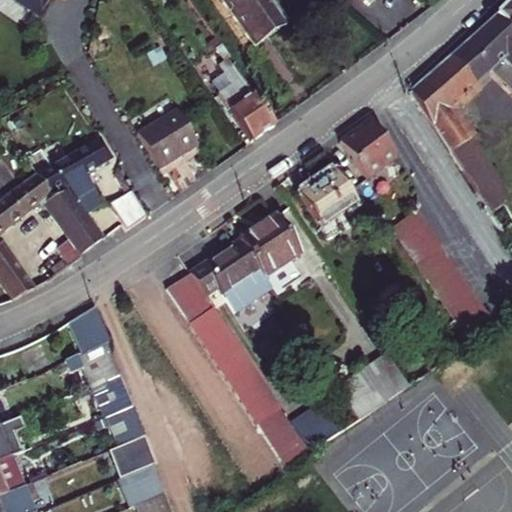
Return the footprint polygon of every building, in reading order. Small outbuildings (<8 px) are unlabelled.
[(18,0),(29,15),(51,0),(18,0)] [(220,0),(253,47),(285,25),(267,0),(220,0)] [(511,0),(495,17),(511,33),(511,0)] [(511,33),(495,17),(462,47),(487,74),(489,72),(511,93),(511,33)] [(487,74),(462,47),(450,58),(474,86),(487,74)] [(452,111),(477,89),(474,86),(450,58),(409,94),(448,156),(449,154),(500,235),(511,225),(511,219),(505,203),(498,183),(470,141),(471,140),(452,111)] [(228,61),(218,67),(231,86),(217,96),(250,143),(274,126),(228,61)] [(137,135),(158,170),(197,147),(175,111),(137,135)] [(397,159),(370,121),(338,143),(365,181),(397,159)] [(50,170),(83,217),(98,207),(81,177),(111,160),(100,140),(50,170)] [(332,223),(356,206),(330,166),(318,174),(322,181),(297,198),(320,231),(332,223)] [(83,217),(50,170),(37,177),(53,199),(43,205),(71,245),(78,256),(100,241),(83,217)] [(0,287),(11,302),(33,292),(0,244),(0,232),(36,205),(43,205),(53,199),(37,177),(0,204),(0,287)] [(145,218),(127,188),(105,202),(120,226),(126,232),(145,218)] [(416,212),(391,230),(400,241),(425,224),(416,212)] [(298,257),(273,219),(238,242),(259,273),(263,279),(298,257)] [(320,231),(325,240),(338,231),(332,223),(320,231)] [(425,224),(400,241),(407,253),(432,235),(425,224)] [(432,235),(407,253),(415,264),(440,247),(432,235)] [(270,290),(263,279),(259,273),(238,242),(201,266),(202,268),(189,276),(204,299),(216,291),(221,298),(222,298),(233,314),(270,290)] [(78,256),(71,245),(54,258),(60,265),(65,270),(79,258),(78,256)] [(415,264),(423,275),(448,258),(440,247),(415,264)] [(423,275),(430,287),(456,270),(448,258),(423,275)] [(60,265),(50,273),(55,278),(65,270),(60,265)] [(430,287),(438,298),(463,281),(456,270),(430,287)] [(204,299),(189,276),(178,284),(201,319),(212,311),(204,299)] [(438,298),(446,309),(471,293),(463,281),(438,298)] [(201,319),(178,284),(167,291),(190,326),(201,319)] [(446,309),(454,321),(479,304),(471,293),(446,309)] [(454,321),(462,332),(487,315),(479,304),(454,321)] [(94,309),(67,326),(81,356),(105,343),(108,342),(94,309)] [(197,339),(221,324),(212,311),(201,319),(190,326),(189,326),(197,339)] [(462,332),(470,344),(495,327),(487,315),(462,332)] [(221,324),(197,339),(205,349),(228,334),(221,324)] [(228,334),(205,349),(212,360),(235,345),(228,334)] [(90,389),(91,389),(119,377),(105,343),(81,356),(76,358),(90,389)] [(212,360),(219,371),(242,356),(235,345),(212,360)] [(242,356),(219,371),(226,382),(249,367),(242,356)] [(336,390),(358,423),(406,389),(384,356),(336,390)] [(226,382),(233,393),(256,378),(249,367),(226,382)] [(511,407),(511,375),(496,388),(511,407)] [(105,420),(132,409),(119,377),(91,389),(103,421),(105,420)] [(233,393),(240,404),(264,389),(256,378),(233,393)] [(240,404),(248,415),(271,399),(264,389),(240,404)] [(256,427),(257,427),(279,412),(271,399),(248,415),(256,427)] [(301,445),(308,455),(338,436),(318,406),(289,426),(294,434),(301,445)] [(132,409),(105,420),(117,450),(142,441),(144,440),(132,409)] [(279,412),(257,427),(264,438),(287,423),(279,412)] [(0,426),(0,461),(11,458),(4,440),(24,431),(19,419),(0,426)] [(287,423),(264,438),(272,449),(294,434),(289,426),(287,423)] [(294,434),(272,449),(279,460),(301,445),(294,434)] [(117,450),(129,478),(153,469),(142,441),(117,450)] [(301,445),(279,460),(286,471),(309,457),(308,455),(301,445)] [(11,458),(0,461),(0,497),(8,494),(23,488),(11,458)] [(53,476),(64,471),(60,462),(49,466),(53,476)] [(164,496),(153,469),(129,478),(120,481),(132,509),(135,508),(164,496)] [(0,511),(15,511),(8,494),(0,497),(0,511)] [(135,508),(136,511),(170,511),(164,496),(135,508)] [(319,511),(312,503),(300,511),(319,511)]
